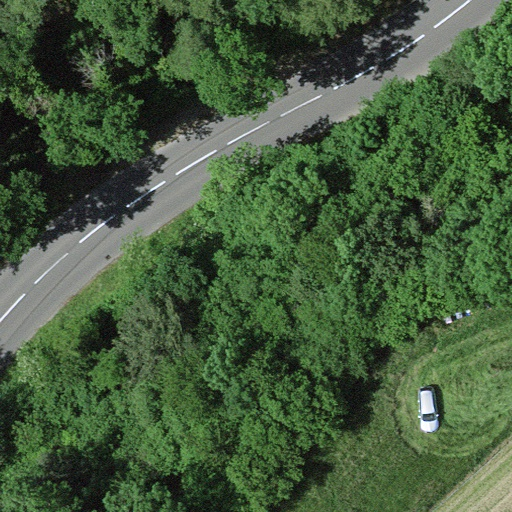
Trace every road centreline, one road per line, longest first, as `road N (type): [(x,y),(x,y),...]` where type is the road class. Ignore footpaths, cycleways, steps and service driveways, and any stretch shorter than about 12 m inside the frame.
road 1 (tertiary): [(479,0),(366,74),(186,170),(79,247),(0,325)]
road 2 (track): [(511,411),(396,511)]
